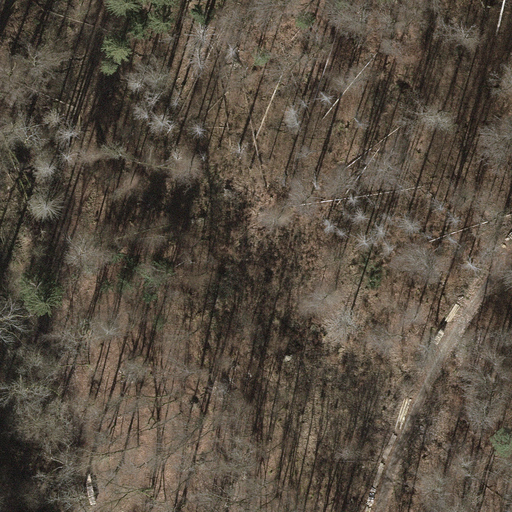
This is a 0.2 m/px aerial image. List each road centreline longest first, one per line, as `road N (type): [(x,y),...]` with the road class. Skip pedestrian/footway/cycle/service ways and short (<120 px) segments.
road 1 (track): [(106,0),(67,292),(105,511)]
road 2 (track): [(385,511),(404,442),(462,321),(511,247)]
